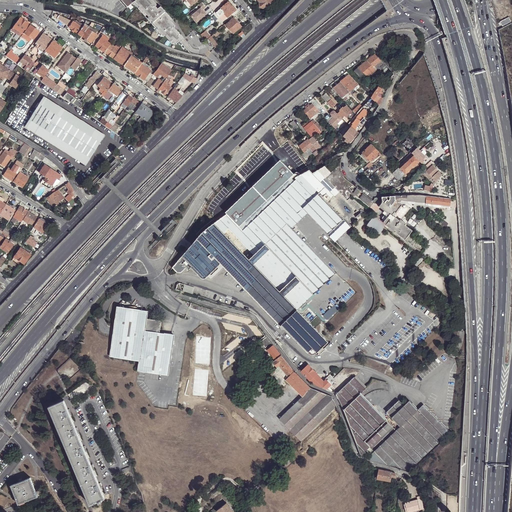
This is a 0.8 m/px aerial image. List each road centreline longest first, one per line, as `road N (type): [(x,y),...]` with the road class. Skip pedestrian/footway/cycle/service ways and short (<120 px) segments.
road 1 (trunk): [(12,357),(134,219),(257,102),(391,0)]
road 2 (motorway): [(493,469),(502,232),(480,82),(454,0)]
road 3 (motorway): [(440,0),(480,161),(487,278),(478,418)]
road 4 (motorway): [(419,16),(432,32),(463,163),(478,418)]
road 5 (residential): [(154,273),(159,289),(255,318),(311,385),(332,394),(361,459),(403,472)]
road 6 (trunk): [(12,357),(257,119)]
road 7 (residential): [(154,273),(224,169),(367,46)]
road 8 (residential): [(0,7),(29,11),(178,116)]
road 9 (trunk): [(134,181),(0,325)]
road 10 (primary): [(257,119),(371,30),(419,16)]
road 11 (trunk): [(338,0),(188,124)]
road 12 (trunk): [(134,181),(0,315)]
road 13 (residential): [(136,252),(257,119)]
road 14 (motorway): [(511,173),(483,0)]
road 15 (trunk): [(310,0),(188,124)]
road 16 (residential): [(0,414),(100,285)]
road 17 (residential): [(395,191),(370,192),(344,164),(381,106)]
road 18 (residential): [(88,207),(178,116)]
road 19 (residential): [(381,106),(413,39),(398,33),(367,46)]
road 20 (residential): [(0,124),(66,170),(88,207)]
road 21 (residential): [(178,116),(261,29)]
